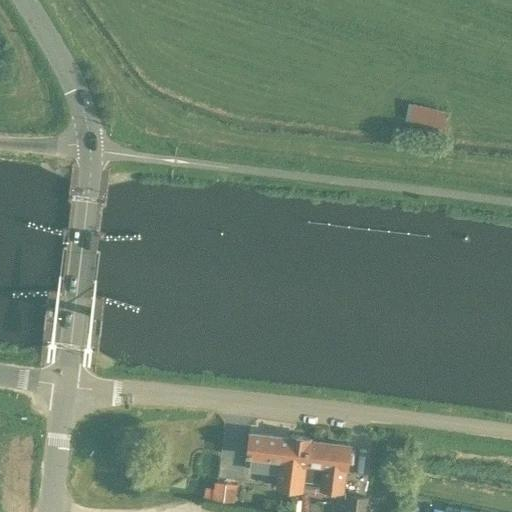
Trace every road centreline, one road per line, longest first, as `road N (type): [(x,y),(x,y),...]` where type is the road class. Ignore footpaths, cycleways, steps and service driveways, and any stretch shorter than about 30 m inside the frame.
road 1 (unclassified): [(65,385),(511,436)]
road 2 (unclassified): [(65,385),(91,149)]
road 3 (unclassified): [(91,149),(81,105),(23,0)]
road 4 (unclassified): [(49,511),(65,385)]
